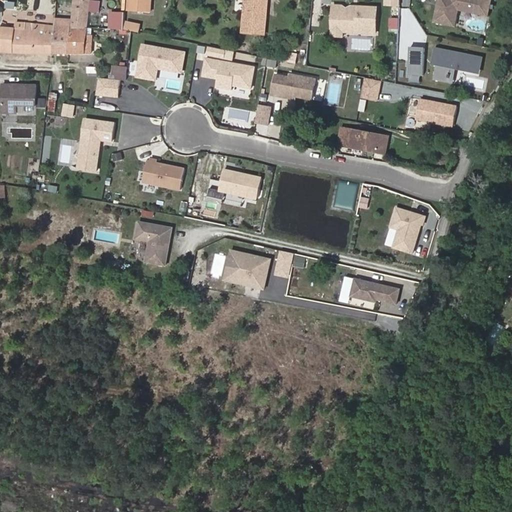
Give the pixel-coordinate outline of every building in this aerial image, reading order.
[(90,0),(75,0),(74,15),(73,15),(72,27),(72,28),(87,28),(87,27),(89,12),(90,3),(90,0)] [(151,12),(151,0),(128,0),(127,10),(151,12)] [(265,35),(267,0),(245,0),(243,33),(265,35)] [(493,0),(440,0),(440,1),(446,3),(446,6),(439,5),(435,22),(456,26),(460,10),(473,13),(475,5),(491,9),(493,0)] [(491,9),(475,5),(473,13),(489,17),(491,9)] [(376,33),(377,8),(355,7),(355,13),(351,12),(348,9),(334,9),(333,27),(344,28),(343,31),(376,33)] [(125,19),(125,16),(116,15),(116,28),(125,29),(125,19)] [(391,18),(390,29),(399,29),(400,18),(391,18)] [(53,53),(55,26),(36,24),(26,23),(25,29),(24,53),(53,53)] [(140,32),(141,26),(126,23),(125,29),(132,30),(140,32)] [(69,53),(72,28),(72,27),(55,26),(53,53),(69,53)] [(0,51),(24,53),(25,29),(15,28),(0,27),(0,51)] [(343,31),(344,28),(333,27),(332,36),(343,36),(343,31)] [(92,35),(93,28),(87,28),(72,28),(69,53),(91,53),(92,35)] [(117,33),(116,42),(127,43),(128,34),(117,33)] [(159,69),(183,74),(187,52),(143,44),(137,78),(157,81),(159,69)] [(227,50),(209,46),(207,56),(225,60),(227,50)] [(426,48),(411,47),(409,74),(424,75),(426,48)] [(436,47),(434,55),(440,56),(436,74),(452,77),(455,61),(467,64),(465,71),(475,73),(476,66),(481,67),(484,57),(458,52),(458,54),(443,50),(443,49),(436,47)] [(252,89),(256,67),(207,59),(204,75),(218,77),(216,87),(233,90),(234,85),(252,89)] [(455,61),(452,77),(455,78),(457,69),(465,71),(467,64),(455,61)] [(126,80),(128,66),(113,65),(113,75),(117,75),(116,79),(120,80),(126,80)] [(290,77),(276,75),(272,95),(291,98),(292,96),(297,97),(313,100),(317,79),(291,74),(290,77)] [(97,95),(119,97),(120,80),(116,79),(99,78),(97,95)] [(377,80),(366,78),(362,97),(374,99),(377,80)] [(36,106),(37,85),(3,84),(2,112),(18,113),(18,105),(36,106)] [(56,112),(57,100),(50,99),(49,111),(56,112)] [(458,106),(421,99),(417,119),(454,126),(458,106)] [(75,105),(65,104),(64,114),(74,115),(75,105)] [(272,107),(260,105),(256,122),(269,125),(272,107)] [(115,123),(86,119),(81,154),(99,157),(101,146),(99,144),(100,140),(101,140),(113,141),(115,123)] [(307,138),(308,129),(295,126),(293,135),(307,138)] [(385,153),(388,137),(352,130),(351,135),(342,133),(340,144),(385,153)] [(99,157),(81,154),(80,161),(98,164),(99,157)] [(151,162),(148,161),(143,182),(181,190),(185,169),(157,163),(151,162)] [(220,190),(258,199),(262,179),(224,170),(220,190)] [(333,207),(353,211),(359,184),(338,180),(333,207)] [(360,196),(358,207),(367,209),(369,198),(360,196)] [(426,217),(397,208),(392,227),(400,230),(394,247),(413,253),(422,225),(424,225),(426,217)] [(173,228),(140,222),(137,238),(151,241),(147,261),(166,265),(170,240),(168,240),(169,236),(171,237),(173,228)] [(131,257),(146,259),(148,243),(133,241),(131,257)] [(271,259),(232,250),(230,260),(238,262),(235,272),(248,275),(246,285),(265,289),(271,259)] [(303,268),(306,258),(296,256),(294,266),(303,268)] [(401,289),(356,278),(352,296),(377,302),(377,299),(397,304),(401,289)] [(485,340),(496,346),(506,327),(496,322),(485,340)]
